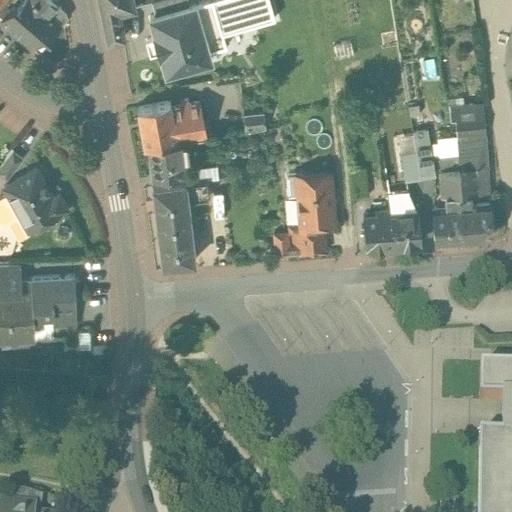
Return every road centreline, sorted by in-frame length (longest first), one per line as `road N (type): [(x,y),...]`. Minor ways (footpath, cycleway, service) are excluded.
road 1 (residential): [(132,296),(511,264)]
road 2 (residential): [(511,213),(491,17),(501,0)]
road 3 (residential): [(144,500),(130,443),(132,296)]
road 4 (residential): [(132,296),(101,103)]
